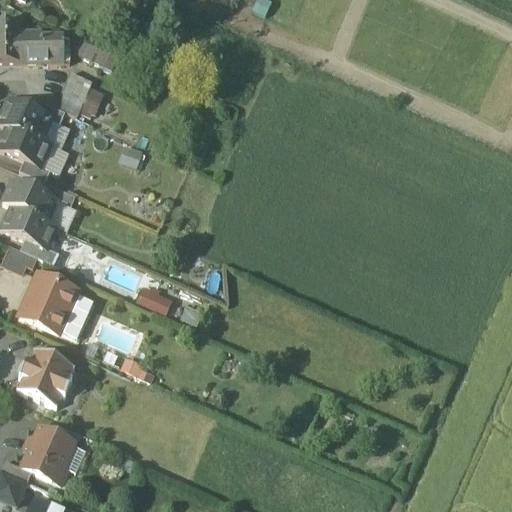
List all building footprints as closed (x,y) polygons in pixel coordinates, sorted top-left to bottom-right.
[(201,0),(224,10),(228,0),(201,0)] [(19,29),(0,29),(0,69),(20,69),(20,40),(19,29)] [(40,45),(40,40),(20,40),(20,69),(56,69),(69,69),(68,47),(56,44),(40,45)] [(73,59),(105,70),(110,54),(79,43),(73,59)] [(91,88),(69,78),(58,103),(59,104),(80,113),(88,95),(91,88)] [(99,100),(88,95),(80,113),(78,118),(89,123),(99,100)] [(80,113),(59,104),(54,115),(75,124),(78,118),(80,113)] [(33,120),(7,108),(0,122),(0,131),(49,153),(49,152),(40,148),(49,128),(50,127),(33,120)] [(64,120),(38,109),(33,120),(50,127),(49,128),(58,132),(64,120)] [(49,153),(0,131),(6,134),(0,147),(0,157),(23,168),(39,175),(40,174),(49,153)] [(122,150),(117,166),(135,172),(140,155),(122,150)] [(49,152),(49,153),(40,174),(49,178),(58,182),(67,161),(49,152)] [(39,175),(23,168),(18,179),(40,188),(43,190),(49,178),(40,174),(39,175)] [(43,190),(40,188),(35,199),(55,208),(69,214),(74,203),(43,190)] [(35,199),(11,189),(1,210),(10,215),(45,230),(55,208),(35,199)] [(45,230),(10,215),(0,237),(24,247),(44,256),(45,256),(54,234),(45,230)] [(44,256),(24,247),(19,258),(36,265),(52,273),(57,261),(45,256),(44,256)] [(31,276),(36,265),(19,258),(9,253),(0,273),(21,282),(25,273),(31,276)] [(76,300),(37,283),(19,323),(58,340),(58,338),(75,301),(76,300)] [(141,291),(134,307),(165,320),(171,303),(141,291)] [(92,309),(75,301),(58,338),(76,346),(92,309)] [(184,309),(178,322),(194,330),(200,317),(184,309)] [(73,375),(33,357),(32,359),(33,359),(28,371),(26,370),(26,369),(25,368),(17,385),(19,385),(19,384),(21,385),(16,397),(16,396),(15,398),(55,416),(56,414),(55,414),(60,403),(62,404),(63,405),(71,388),(69,388),(69,389),(67,388),(72,376),(72,377),(73,375)] [(122,364),(119,376),(143,384),(147,372),(122,364)] [(72,452),(38,437),(21,475),(30,479),(50,488),(50,487),(60,492),(66,478),(61,476),(72,452)] [(21,475),(4,467),(0,477),(0,478),(25,490),(30,479),(21,475)] [(27,490),(25,490),(0,478),(0,507),(10,511),(16,511),(18,510),(22,511),(26,502),(22,500),(27,490)]
